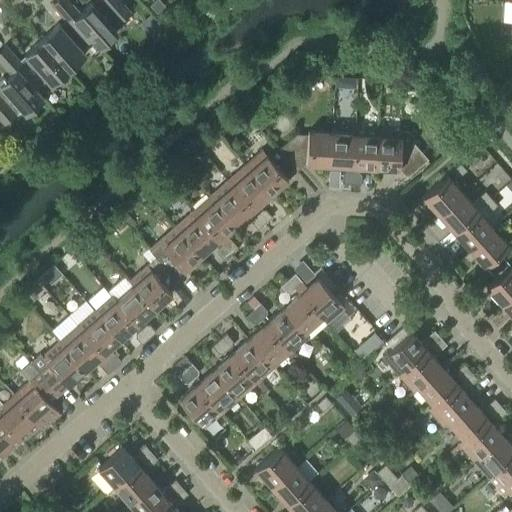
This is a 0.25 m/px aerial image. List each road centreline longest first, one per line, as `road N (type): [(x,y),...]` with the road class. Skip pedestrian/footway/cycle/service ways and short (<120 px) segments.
road 1 (residential): [(127,387),(331,207),(376,211),(511,382)]
road 2 (residential): [(0,498),(127,387)]
road 3 (residential): [(233,511),(127,387)]
